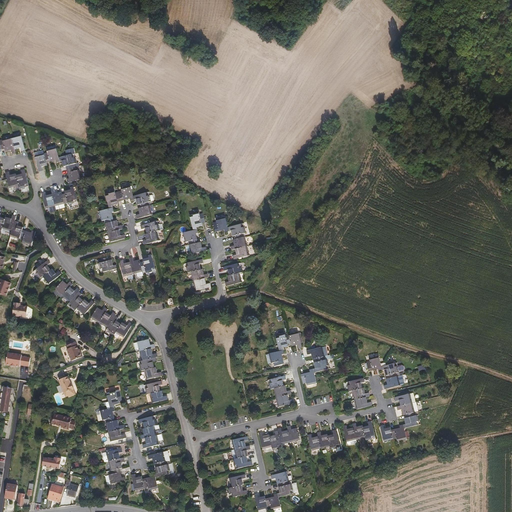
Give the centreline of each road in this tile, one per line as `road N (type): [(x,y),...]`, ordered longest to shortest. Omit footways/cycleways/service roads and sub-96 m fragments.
road 1 (track): [(511,383),(253,291),(220,300)]
road 2 (residential): [(157,321),(220,300),(208,236)]
